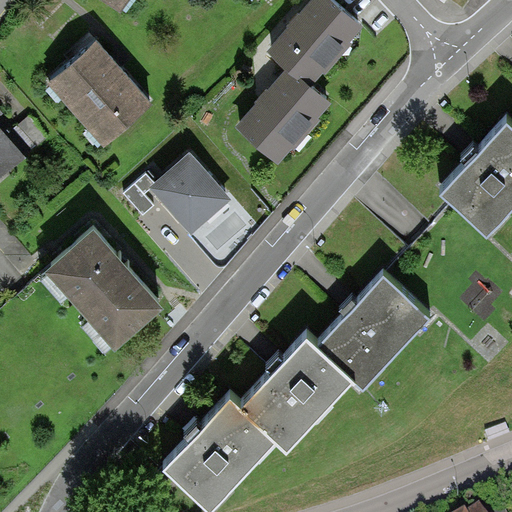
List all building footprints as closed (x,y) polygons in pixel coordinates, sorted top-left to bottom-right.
[(129,0),(103,0),(120,13),(129,0)] [(289,27),(267,52),(287,69),(299,79),(301,77),(312,86),(324,73),(325,74),(352,44),(350,42),(364,27),(333,0),(311,0),(300,13),(298,12),(294,17),(287,25),(289,27)] [(123,70),(96,40),(48,84),(104,147),(153,104),(123,70)] [(299,79),(287,69),(269,90),(267,88),(263,92),(254,102),(257,104),(236,127),(278,164),(293,147),(295,149),(321,120),(319,118),(331,104),(312,86),(301,77),(299,79)] [(29,114),(18,124),(39,146),(50,135),(29,114)] [(487,239),(511,212),(511,127),(508,124),(481,153),(474,147),(468,154),(461,161),(467,166),(440,195),(487,239)] [(0,180),(27,157),(0,126),(0,180)] [(232,200),(190,152),(155,182),(149,187),(150,189),(191,235),(232,200)] [(155,182),(146,173),(124,192),(143,215),(154,205),(145,194),(150,189),(149,187),(155,182)] [(126,268),(93,230),(44,272),(114,352),(163,310),(126,268)] [(431,320),(385,276),(356,306),(351,301),(346,306),(340,313),(345,317),(315,347),(352,382),(362,392),(431,320)] [(286,453),(352,382),(315,347),(307,340),(284,364),(278,358),(272,365),(266,371),(272,376),(240,410),(276,445),(286,453)] [(207,511),(211,511),(276,445),(240,410),(230,401),(201,432),(196,428),(193,431),(186,438),(190,443),(164,471),(207,511)] [(487,511),(479,500),(467,507),(465,504),(457,509),(452,511),(487,511)]
